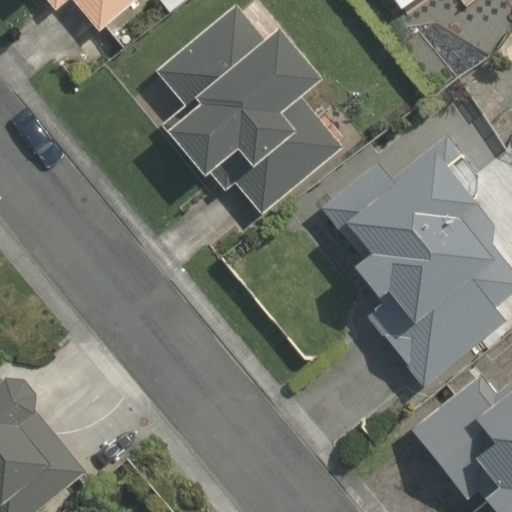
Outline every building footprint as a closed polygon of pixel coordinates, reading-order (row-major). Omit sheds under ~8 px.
[(69,0),(74,0),(100,31),(137,0),(49,0),(58,10),(69,0)] [(160,0),(169,12),(185,0),(160,0)] [(237,182),(262,213),(345,147),(302,94),(322,78),(281,26),(266,38),(239,4),(157,70),(185,105),(162,124),(205,178),(212,172),(227,191),(237,182)] [(423,384),(504,321),(494,307),(511,293),(511,270),(493,247),(497,224),(479,201),(479,179),(444,134),(388,177),(374,159),(320,202),(368,263),(358,270),(383,301),(367,313),(423,384)] [(479,376),(414,429),(467,495),(476,488),(494,511),(511,511),(511,374),(491,391),(479,376)] [(0,511),(31,511),(84,469),(39,414),(35,394),(23,380),(3,377),(0,379),(0,511)]
